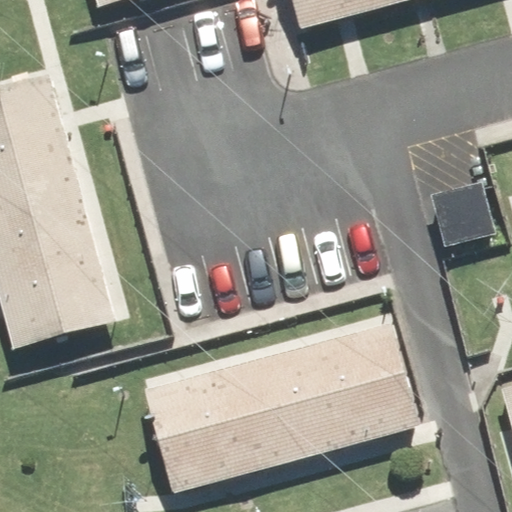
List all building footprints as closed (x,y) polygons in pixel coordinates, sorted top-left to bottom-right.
[(133,0),(98,0),(101,9),(133,0)] [(297,0),(306,32),(424,0),(297,0)] [(118,322),(53,80),(0,93),(0,292),(16,350),(118,322)] [(482,188),(435,202),(449,251),(497,236),(482,188)] [(423,430),(396,331),(147,398),(174,497),(423,430)]
